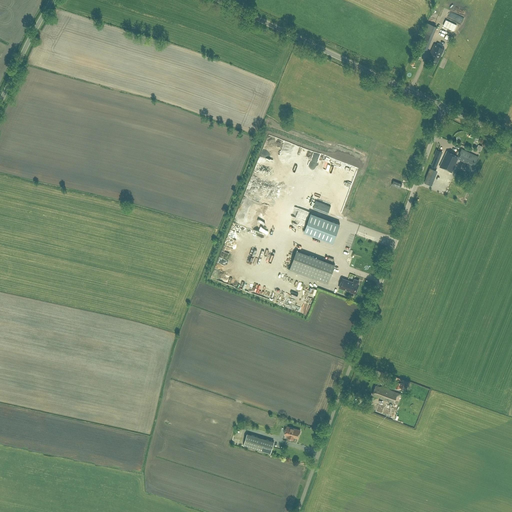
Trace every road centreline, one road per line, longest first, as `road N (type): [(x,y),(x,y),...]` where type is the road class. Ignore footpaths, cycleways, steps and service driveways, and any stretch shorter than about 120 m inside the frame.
road 1 (unclassified): [(297,511),(443,107)]
road 2 (unclassified): [(443,107),(218,0)]
